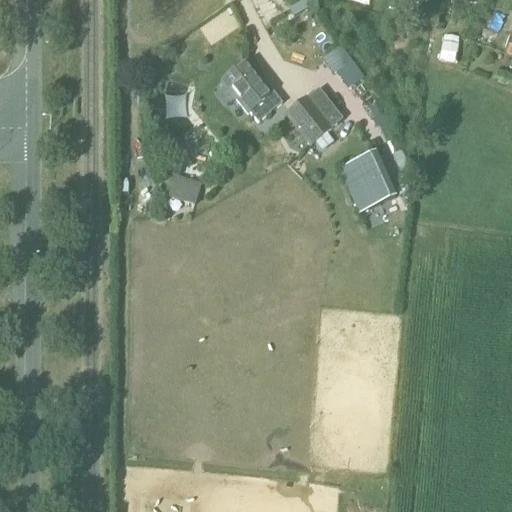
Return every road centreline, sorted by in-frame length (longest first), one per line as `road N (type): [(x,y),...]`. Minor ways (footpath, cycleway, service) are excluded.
road 1 (unclassified): [(31,511),(31,130)]
road 2 (primary): [(31,130),(30,0)]
